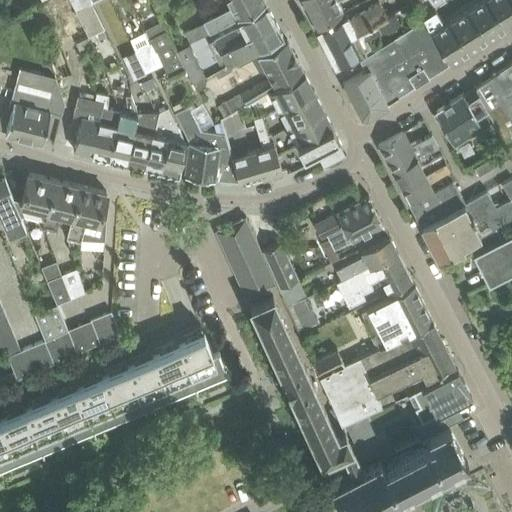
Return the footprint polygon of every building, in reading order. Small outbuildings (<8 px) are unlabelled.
[(56,77),(73,71),(69,61),(61,44),(45,0),(39,0),(30,4),(56,77)] [(210,31),(266,2),(265,0),(228,0),(231,6),(204,19),(182,32),(187,42),(210,31)] [(301,0),(315,26),(343,11),(337,0),(301,0)] [(413,0),(414,1),(415,0),(416,0),(428,24),(441,17),(435,6),(445,1),(445,0),(413,0)] [(511,0),(475,0),(431,28),(452,61),(511,22),(511,0)] [(386,15),(386,14),(381,3),(380,1),(351,16),(353,19),(349,21),(346,14),(316,29),(326,47),(377,21),(386,15)] [(9,2),(5,4),(9,11),(9,12),(18,8),(17,4),(9,2)] [(214,51),(220,48),(275,20),(267,4),(238,20),(241,25),(238,27),(237,25),(209,40),(214,51)] [(90,29),(93,28),(102,23),(94,6),(82,12),(90,29)] [(399,21),(393,11),(386,14),(386,15),(377,21),(326,47),(335,65),(365,50),(364,49),(369,46),(365,37),(378,30),(387,32),(396,27),(399,21)] [(214,51),(220,61),(249,46),(248,45),(251,43),(255,50),(283,35),(275,20),(220,48),(214,51)] [(360,58),(366,70),(343,81),(361,115),(367,117),(388,104),(387,102),(449,63),(438,46),(421,20),(360,58)] [(88,33),(74,40),(79,49),(92,43),(88,33)] [(156,33),(150,35),(153,40),(163,61),(172,57),(165,44),(162,46),(156,33)] [(240,93),(246,104),(269,90),(304,71),(287,38),(251,57),(259,70),(264,67),(269,78),(240,93)] [(164,62),(163,61),(153,40),(134,49),(145,71),(164,62)] [(178,50),(180,54),(185,64),(184,65),(185,67),(197,60),(189,45),(178,50)] [(174,70),(184,65),(185,64),(180,54),(174,57),(175,60),(170,62),(174,70)] [(511,59),(474,84),(493,118),(506,143),(511,139),(511,59)] [(203,73),(197,60),(185,67),(192,82),(204,75),(206,77),(216,72),(215,71),(217,70),(215,67),(203,73)] [(230,64),(217,70),(215,71),(216,72),(218,77),(232,70),(230,64)] [(55,74),(20,66),(14,85),(10,105),(12,106),(6,131),(42,140),(50,109),(61,112),(64,100),(55,74)] [(304,71),(269,90),(288,126),(323,108),(304,71)] [(453,144),(493,118),(474,84),(435,110),(453,144)] [(96,90),(94,97),(77,93),(73,114),(81,116),(80,119),(79,119),(78,120),(80,121),(73,148),(93,152),(104,105),(107,106),(108,93),(96,90)] [(130,92),(125,93),(127,111),(120,109),(121,110),(110,157),(127,160),(138,111),(138,110),(137,110),(130,92)] [(240,180),(233,156),(232,154),(230,153),(224,131),(200,128),(188,104),(176,110),(177,113),(189,140),(185,174),(215,178),(239,180),(240,180)] [(120,109),(107,106),(104,105),(93,152),(110,157),(121,110),(120,109)] [(165,134),(166,124),(175,119),(169,105),(159,110),(158,111),(154,131),(152,130),(145,164),(161,168),(169,134),(165,134)] [(342,144),(323,108),(288,126),(307,162),(342,144)] [(158,111),(159,110),(138,110),(138,111),(127,160),(145,164),(152,130),(154,131),(158,111)] [(265,125),(262,115),(253,117),(257,127),(265,125)] [(165,134),(169,134),(161,168),(179,172),(183,153),(186,139),(185,139),(175,119),(166,124),(165,134)] [(265,125),(257,127),(259,137),(268,135),(265,125)] [(391,169),(417,156),(438,145),(432,133),(411,144),(403,130),(378,144),(391,169)] [(268,135),(259,137),(262,147),(271,144),(268,135)] [(274,143),(271,144),(262,147),(233,156),(240,180),(250,177),(251,180),(282,170),(274,143)] [(421,162),(417,156),(391,169),(401,187),(426,174),(424,171),(446,160),(442,152),(421,162)] [(401,187),(408,201),(452,179),(452,177),(433,187),(430,181),(451,170),(446,160),(424,171),(426,174),(401,187)] [(21,203),(24,214),(31,216),(44,220),(55,178),(29,171),(24,191),(21,203)] [(511,176),(501,183),(509,196),(511,194),(511,176)] [(5,177),(0,179),(0,210),(10,235),(26,228),(14,197),(13,197),(5,177)] [(42,224),(56,228),(60,214),(72,217),(80,184),(55,178),(44,220),(42,224)] [(468,242),(486,231),(504,220),(504,219),(511,214),(511,201),(510,197),(496,205),(487,189),(464,202),(452,179),(408,201),(439,260),(464,247),(463,244),(468,242)] [(73,246),(72,245),(75,237),(81,238),(81,237),(105,238),(106,223),(105,223),(106,214),(101,213),(106,190),(80,184),(72,217),(66,237),(70,247),(73,246)] [(368,194),(367,195),(314,222),(321,236),(326,233),(334,248),(351,239),(351,240),(382,224),(383,224),(384,223),(368,194)] [(245,216),(216,229),(221,240),(250,227),(245,216)] [(250,227),(221,240),(226,251),(255,238),(250,227)] [(511,229),(500,235),(474,248),(488,278),(511,266),(511,229)] [(365,254),(337,269),(342,278),(349,275),(398,250),(389,233),(362,247),(365,254)] [(255,238),(226,251),(231,262),(260,249),(255,238)] [(281,239),(262,248),(279,286),(298,277),(281,239)] [(260,249),(231,262),(236,273),(265,260),(260,249)] [(342,278),(336,281),(348,306),(365,297),(362,292),(372,287),(369,281),(380,276),(388,292),(412,279),(398,250),(349,275),(342,278)] [(55,301),(70,296),(72,295),(71,292),(62,272),(61,273),(56,258),(41,264),(55,301)] [(265,260),(236,273),(241,285),(270,271),(265,260)] [(84,291),(77,267),(62,272),(71,292),(72,295),(84,291)] [(270,271),(241,285),(246,296),(275,282),(270,271)] [(286,305),(291,303),(292,304),(305,297),(304,296),(306,295),(298,278),(278,287),(286,305)] [(409,332),(434,321),(414,283),(361,309),(370,326),(368,332),(374,342),(378,343),(380,347),(409,332)] [(321,459),(343,449),(352,445),(345,431),(337,434),(273,293),(250,304),(321,459)] [(302,328),(316,322),(305,297),(292,304),(302,328)] [(33,312),(40,328),(44,338),(45,337),(54,359),(78,350),(69,327),(67,328),(63,318),(57,302),(33,312)] [(111,311),(93,318),(91,319),(100,341),(110,337),(120,332),(111,311)] [(7,317),(0,320),(0,332),(12,327),(7,317)] [(100,341),(91,319),(80,323),(89,346),(100,341)] [(409,332),(380,347),(360,356),(345,363),(321,375),(332,398),(444,341),(434,321),(409,332)] [(89,346),(80,323),(69,327),(78,350),(89,346)] [(12,327),(0,332),(0,344),(16,338),(12,327)] [(204,328),(178,339),(194,379),(226,365),(217,344),(212,347),(204,328)] [(7,353),(15,375),(54,359),(45,337),(44,338),(20,348),(7,353)] [(16,338),(0,344),(0,356),(7,353),(20,348),(16,338)] [(178,339),(152,350),(166,383),(169,389),(194,379),(178,339)] [(455,362),(444,341),(332,398),(343,421),(395,397),(389,384),(422,369),(425,376),(437,371),(455,362)] [(314,360),(321,375),(345,363),(338,348),(314,360)] [(152,350),(127,361),(144,400),(169,389),(166,383),(152,350)] [(127,361),(102,371),(115,404),(118,411),(144,400),(127,361)] [(458,367),(409,393),(423,421),(473,395),(458,367)] [(102,371),(76,382),(93,422),(118,411),(115,404),(102,371)] [(76,382),(50,393),(64,426),(67,433),(93,422),(76,382)] [(50,393),(25,404),(41,443),(67,433),(64,426),(50,393)] [(25,404),(0,414),(0,415),(13,448),(16,454),(41,443),(25,404)] [(407,511),(399,496),(468,460),(449,425),(468,415),(467,414),(444,426),(434,431),(429,434),(432,440),(384,465),(380,457),(362,467),(352,445),(343,449),(353,472),(332,483),(347,511),(407,511)] [(0,415),(0,461),(16,454),(13,448),(0,415)] [(363,420),(348,427),(361,456),(376,449),(363,420)]
